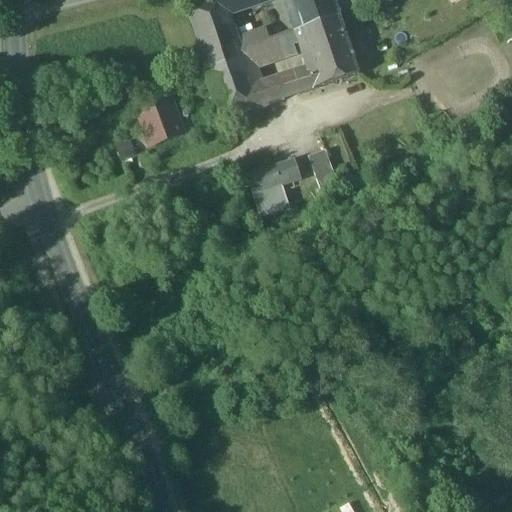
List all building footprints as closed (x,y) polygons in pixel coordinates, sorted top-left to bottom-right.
[(221,0),(216,0),(188,10),(209,74),(242,63),(240,56),(235,40),(227,15),(221,0)] [(221,0),(227,15),(270,0),(221,0)] [(332,0),(289,0),(301,34),(340,21),(332,0)] [(340,21),(301,34),(312,69),(307,71),(309,75),(314,91),(357,77),(340,21)] [(265,30),(235,40),(240,56),(270,45),(265,30)] [(270,45),(240,56),(242,63),(246,75),(296,57),(290,39),(270,45)] [(242,63),(209,74),(224,121),(258,110),(252,93),(246,75),(242,63)] [(309,75),(252,93),(258,110),(314,91),(309,75)] [(170,102),(137,114),(150,149),(182,137),(170,102)] [(343,203),(325,152),(307,159),(325,209),(343,203)] [(293,163),(245,178),(258,218),(289,208),(282,188),(300,182),(293,163)]
